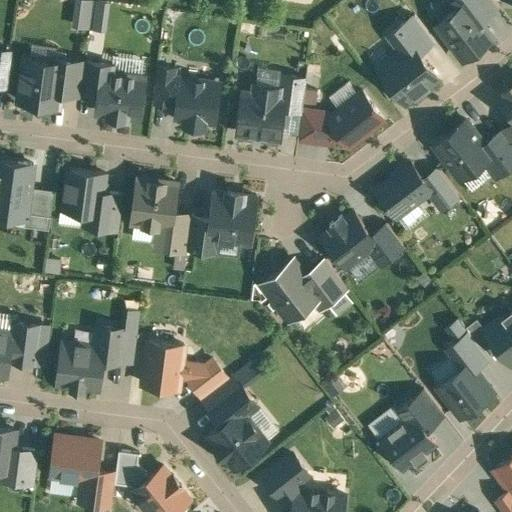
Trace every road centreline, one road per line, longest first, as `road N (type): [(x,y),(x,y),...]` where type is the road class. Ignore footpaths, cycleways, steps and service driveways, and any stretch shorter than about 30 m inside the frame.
road 1 (residential): [(0,135),(337,177),(511,43)]
road 2 (residential): [(236,511),(166,425),(0,400)]
road 3 (residential): [(511,408),(409,511)]
